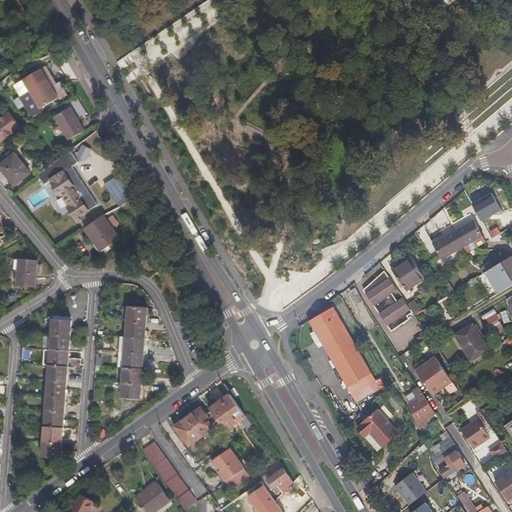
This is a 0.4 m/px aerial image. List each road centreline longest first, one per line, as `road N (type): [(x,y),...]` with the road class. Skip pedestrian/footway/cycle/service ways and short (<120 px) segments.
road 1 (secondary): [(49,0),(246,351)]
road 2 (secondary): [(262,337),(61,0)]
road 3 (residential): [(507,155),(474,168),(262,337)]
road 4 (residential): [(22,510),(192,388)]
road 5 (secondary): [(364,511),(262,337)]
road 6 (residential): [(65,276),(131,277),(146,286),(192,388)]
road 7 (secondary): [(246,351),(340,511)]
